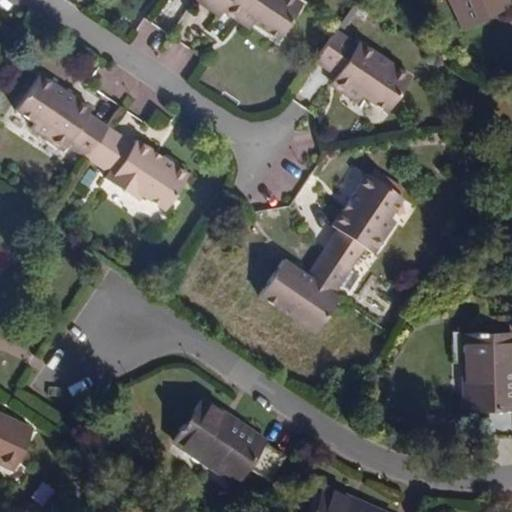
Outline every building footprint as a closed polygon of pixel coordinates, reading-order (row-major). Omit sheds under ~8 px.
[(179,0),(193,9),(199,0),(179,0)] [(199,0),(193,9),(219,26),(223,21),(237,31),(241,25),(253,33),(278,50),(302,15),(279,0),(199,0)] [(449,0),(464,28),(510,4),(507,0),(449,0)] [(248,39),(253,33),(241,25),(237,31),(248,39)] [(140,50),(180,75),(194,53),(154,28),(140,50)] [(334,42),(314,73),(334,87),(337,83),(345,88),(336,101),(355,114),(360,107),(385,123),(409,88),(358,53),(356,56),(334,42)] [(84,168),(106,136),(86,123),(90,118),(73,107),(70,112),(62,107),(65,101),(38,83),(13,118),(32,132),(29,138),(61,160),(65,154),(84,168)] [(328,95),(336,101),(345,88),(337,83),(334,87),(328,95)] [(70,112),(73,107),(65,101),(62,107),(70,112)] [(131,153),(106,136),(84,168),(106,182),(102,188),(135,210),(139,204),(161,219),(186,185),(159,166),(156,170),(148,165),(151,160),(134,149),(131,153)] [(159,166),(151,160),(148,165),(156,170),(159,166)] [(334,240),(320,261),(348,281),(361,260),(370,265),(392,233),(387,227),(399,209),(364,186),(345,213),(349,216),(344,223),(341,220),(329,236),(334,240)] [(345,213),(341,220),(344,223),(349,216),(345,213)] [(348,281),(320,261),(302,287),(299,290),(294,286),(296,283),(279,271),(255,306),(311,344),(335,310),(331,307),(348,281)] [(510,331),(463,332),(464,374),(458,374),(459,406),(480,407),(480,433),(508,433),(508,406),(511,406),(510,331)] [(262,451),(202,404),(173,442),(205,466),(202,470),(229,492),(242,476),(262,491),(280,469),(260,454),(262,451)] [(28,429),(0,416),(0,460),(11,465),(28,429)] [(398,511),(340,481),(322,511),(398,511)]
